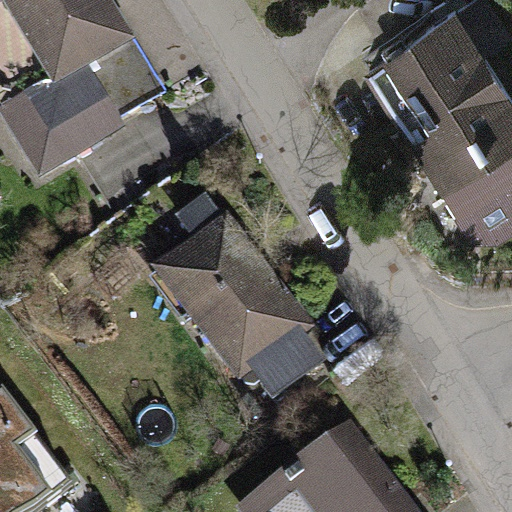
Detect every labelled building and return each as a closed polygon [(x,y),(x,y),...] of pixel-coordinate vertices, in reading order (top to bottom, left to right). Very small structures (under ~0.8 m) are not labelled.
[(111,0),(0,0),(0,10),(42,82),(0,106),(0,138),(29,188),(124,132),(86,67),(134,39),(111,0)] [(511,100),(455,3),(385,44),(429,120),(409,132),(441,188),(511,147),(511,100)] [(320,359),(203,196),(173,218),(191,242),(150,271),(233,387),(250,375),(266,397),(320,359)] [(0,417),(0,511),(31,511),(57,493),(0,417)] [(419,511),(352,424),(237,511),(238,511),(419,511)]
